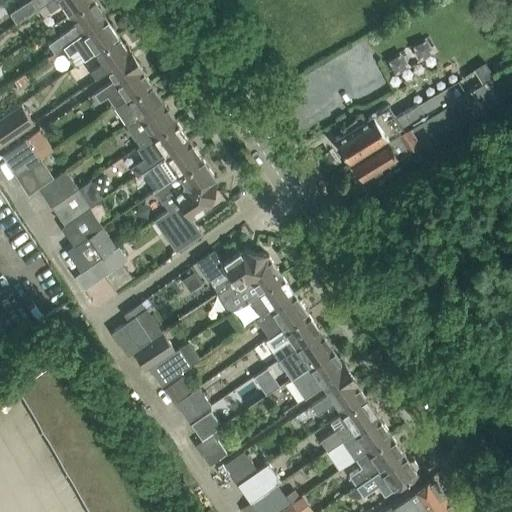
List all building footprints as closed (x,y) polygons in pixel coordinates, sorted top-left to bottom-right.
[(27,0),(10,12),(16,23),(38,7),(48,0),(27,0)] [(70,12),(88,0),(48,0),(38,7),(43,14),(62,1),(70,12)] [(105,16),(94,0),(88,0),(70,12),(76,21),(48,40),(55,51),(63,46),(105,16)] [(118,34),(105,16),(63,46),(69,54),(77,49),(84,59),(96,51),(95,50),(118,34)] [(102,75),(133,53),(125,41),(123,42),(118,34),(95,50),(96,51),(104,62),(90,71),(96,79),(102,75)] [(108,83),(100,88),(105,96),(109,93),(115,103),(127,95),(149,80),(144,74),(146,72),(133,53),(102,75),(108,83)] [(460,124),(511,92),(511,66),(421,119),(427,130),(454,114),(460,124)] [(128,123),(162,100),(149,80),(127,95),(115,103),(128,123)] [(142,143),(176,119),(162,100),(128,123),(140,141),(142,143)] [(20,102),(0,116),(0,145),(34,122),(20,102)] [(346,130),(335,137),(350,160),(404,128),(404,127),(409,124),(420,118),(426,114),(419,102),(396,116),(388,103),(364,119),(360,112),(343,126),(346,130)] [(141,171),(189,138),(176,119),(142,143),(140,141),(138,143),(145,154),(132,163),(137,172),(140,170),(141,171)] [(404,128),(350,160),(362,179),(421,143),(410,125),(409,124),(404,127),(404,128)] [(42,127),(26,138),(2,154),(15,173),(42,155),(54,146),(42,127)] [(160,186),(202,157),(189,138),(141,171),(147,179),(153,175),(159,184),(160,186)] [(56,175),(42,155),(15,173),(28,193),(38,186),(39,187),(56,175)] [(215,177),(202,157),(160,186),(159,184),(154,188),(162,200),(165,199),(189,184),(213,190),(215,177)] [(67,167),(56,175),(39,187),(51,205),(79,186),(67,167)] [(211,202),(213,190),(189,184),(165,199),(170,207),(164,212),(175,227),(166,233),(177,249),(183,245),(201,233),(190,216),(211,202)] [(91,206),(79,186),(51,205),(64,224),(91,206)] [(103,225),(91,206),(64,224),(61,226),(73,244),(88,235),(103,225)] [(101,255),(88,235),(73,244),(66,249),(80,271),(85,268),(84,266),(101,255)] [(249,280),(255,251),(242,248),(211,270),(220,282),(224,279),(227,283),(218,289),(221,294),(234,297),(246,289),(249,280)] [(109,249),(101,255),(84,266),(85,268),(93,280),(118,264),(109,249)] [(251,295),(282,275),(267,253),(255,251),(249,280),(246,289),(234,297),(221,294),(231,307),(251,295)] [(264,315),(295,293),(282,275),(251,295),(262,312),(264,315)] [(285,327),(307,312),(295,293),(264,315),(262,312),(258,315),(272,336),(285,327)] [(281,357),(320,330),(307,312),(285,327),(290,335),(273,347),(281,357)] [(151,338),(136,315),(112,331),(127,354),(133,350),(151,338)] [(310,364),(333,349),(320,330),(281,357),(286,365),(290,362),(297,373),(310,364)] [(163,331),(151,338),(133,350),(145,369),(175,350),(163,331)] [(324,395),(354,374),(347,366),(340,355),(338,357),(333,349),(310,364),(316,373),(299,384),(306,394),(317,387),(324,395)] [(178,372),(169,359),(152,370),(161,383),(178,372)] [(18,385),(67,470),(95,454),(46,369),(18,385)] [(362,387),(354,374),(324,395),(311,404),(317,413),(335,400),(343,411),(365,396),(360,388),(362,387)] [(191,390),(180,376),(164,387),(174,402),(191,390)] [(199,384),(192,390),(175,401),(188,420),(212,403),(199,384)] [(342,439),(378,414),(365,396),(343,411),(347,418),(321,436),(330,449),(343,440),(342,439)] [(211,409),(207,412),(190,423),(201,438),(212,430),(222,424),(211,409)] [(378,414),(342,439),(343,440),(355,458),(356,457),(391,433),(378,414)] [(227,452),(213,432),(212,430),(201,438),(201,439),(195,443),(209,464),(227,452)] [(357,485),(404,453),(391,433),(356,457),(362,466),(350,474),(357,485)] [(257,469),(243,449),(224,463),(237,483),(257,469)] [(418,472),(404,453),(357,485),(349,491),(355,501),(378,485),(385,494),(418,472)] [(268,461),(257,469),(237,483),(250,501),(277,483),(277,482),(281,480),(268,461)] [(420,511),(445,495),(432,476),(379,511),(420,511)] [(271,511),(289,500),(277,483),(250,501),(257,511),(271,511)] [(456,511),(445,495),(420,511),(456,511)] [(297,511),(289,500),(271,511),(297,511)]
